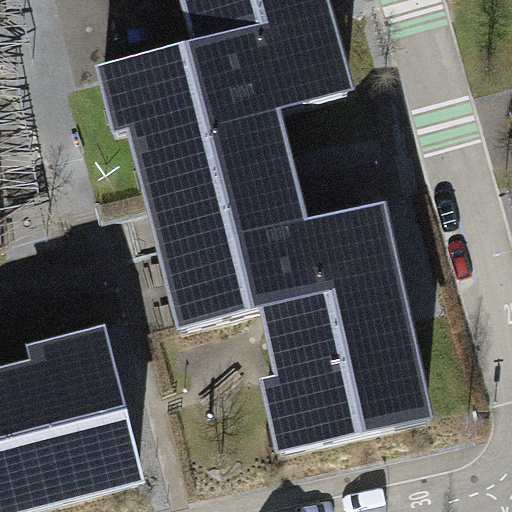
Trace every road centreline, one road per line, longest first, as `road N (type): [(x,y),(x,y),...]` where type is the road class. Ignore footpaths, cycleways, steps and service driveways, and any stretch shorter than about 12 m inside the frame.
road 1 (residential): [(407,0),(511,394)]
road 2 (residential): [(511,484),(389,511)]
